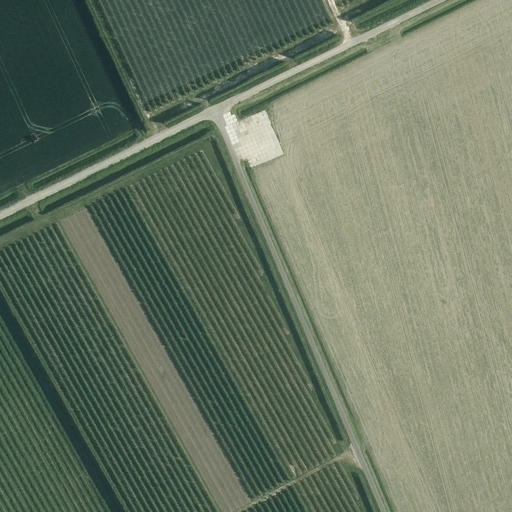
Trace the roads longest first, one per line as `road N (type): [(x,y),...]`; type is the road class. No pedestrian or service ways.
road 1 (unclassified): [(385,511),(216,111)]
road 2 (unclassified): [(216,111),(443,0)]
road 3 (unclassified): [(0,216),(216,111)]
